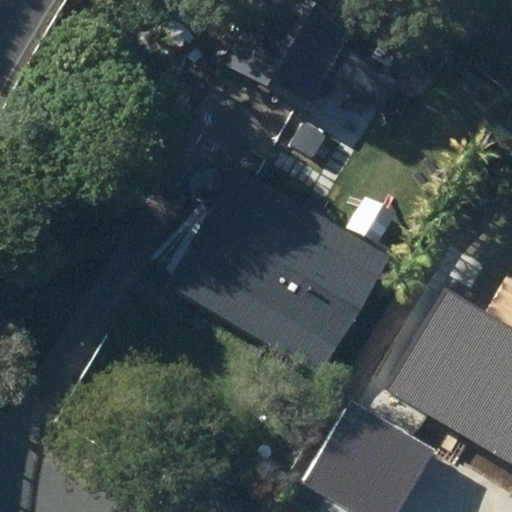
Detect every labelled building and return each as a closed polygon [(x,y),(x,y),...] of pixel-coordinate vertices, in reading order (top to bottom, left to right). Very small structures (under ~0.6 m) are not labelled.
[(292,0),(252,0),(211,71),(300,121),(351,33),(292,0)] [(485,153),(472,176),(494,188),(507,166),(485,153)] [(230,170),(160,290),(308,379),(379,259),(230,170)] [(419,314),(488,355),(499,338),(511,345),(511,315),(510,314),(511,311),(511,271),(462,241),(419,314)] [(511,511),(511,447),(477,508),(485,511),(511,511)]
